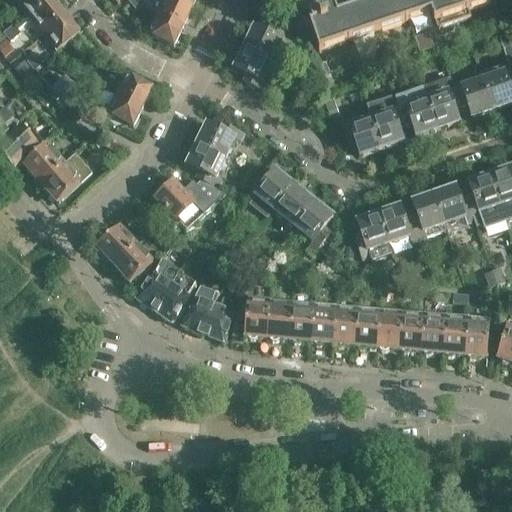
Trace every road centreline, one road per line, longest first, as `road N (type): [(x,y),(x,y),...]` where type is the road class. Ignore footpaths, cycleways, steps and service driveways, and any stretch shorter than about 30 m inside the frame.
road 1 (unclassified): [(511,409),(145,360),(111,380),(99,420)]
road 2 (unclassified): [(99,420),(114,448),(151,460),(511,440)]
road 3 (residential): [(191,84),(225,99),(333,181),(358,188),(511,139)]
road 4 (residential): [(59,246),(143,170),(191,84)]
road 5 (residential): [(191,84),(118,44),(82,0)]
